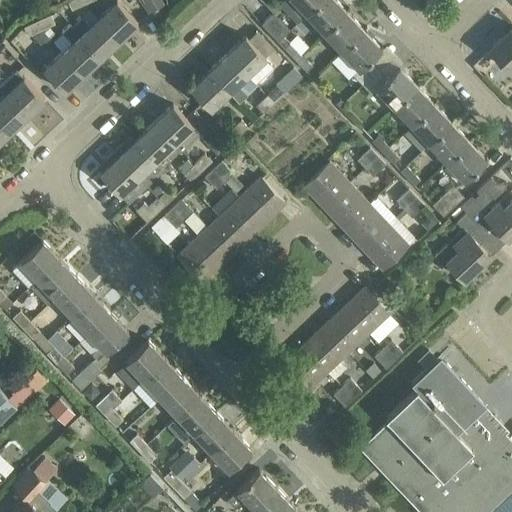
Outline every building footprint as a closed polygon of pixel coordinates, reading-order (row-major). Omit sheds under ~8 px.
[(85,3),(83,0),(68,0),(72,9),(85,3)] [(117,0),(114,0),(98,16),(119,39),(138,21),(117,0)] [(142,0),(149,9),(159,2),(158,0),(142,0)] [(294,0),(307,14),(321,0),(294,0)] [(321,0),(307,14),(325,32),(347,11),(337,0),(321,0)] [(261,22),(277,39),(289,28),(272,11),(261,22)] [(325,32),(342,51),(365,29),(347,11),(325,32)] [(38,20),(42,29),(56,23),(51,13),(38,20)] [(72,26),(79,33),(101,56),(119,39),(98,16),(89,24),(82,17),(72,26)] [(37,31),(42,29),(38,20),(24,26),(29,35),(37,31)] [(72,40),(62,50),(83,73),(101,56),(79,33),(72,26),(70,23),(62,30),(72,40)] [(511,26),(490,47),(511,69),(511,67),(511,26)] [(352,75),(361,84),(381,66),(372,57),(383,47),(382,46),(381,46),(365,29),(342,51),(358,69),(352,75)] [(246,35),(228,52),(248,74),(266,56),(246,35)] [(285,47),(296,59),(301,54),(300,53),(294,45),(291,42),(285,47)] [(83,73),(62,50),(43,67),(65,90),(83,73)] [(228,52),(209,69),(230,91),(239,101),(248,93),(238,83),(248,74),(228,52)] [(301,54),(296,59),(306,70),(311,65),(301,54)] [(378,90),(394,107),(417,84),(400,67),(401,66),(400,65),(389,75),(381,66),(361,84),(372,95),(378,90)] [(0,87),(5,93),(26,116),(45,98),(24,75),(23,76),(17,69),(0,85),(0,87)] [(230,91),(209,69),(191,87),(211,108),(230,91)] [(277,83),(266,93),(274,102),(285,92),(277,83)] [(394,107),(412,125),(435,103),(417,84),(394,107)] [(5,93),(0,97),(0,124),(8,133),(26,116),(5,93)] [(274,102),(266,93),(255,104),(263,112),(274,102)] [(173,103),(155,121),(175,142),(182,149),(200,132),(173,103)] [(427,142),(429,143),(452,121),(435,103),(412,125),(404,132),(420,149),(427,142)] [(229,128),(236,135),(247,125),(240,118),(229,128)] [(155,121),(137,138),(157,159),(163,165),(170,158),(164,153),(175,142),(155,121)] [(429,143),(446,162),(470,140),(452,121),(429,143)] [(211,129),(202,138),(216,154),(226,144),(211,129)] [(372,139),(384,152),(389,147),(377,134),(372,139)] [(115,150),(119,155),(140,177),(151,167),(155,172),(163,165),(157,159),(137,138),(130,144),(126,140),(115,150)] [(470,140),(446,162),(464,181),(488,158),(487,156),(486,157),(470,140)] [(356,157),(372,174),(384,163),(369,146),(356,157)] [(389,147),(384,152),(393,163),(399,158),(389,147)] [(140,177),(119,155),(115,150),(103,161),(108,165),(100,172),(121,194),(122,193),(130,201),(148,185),(140,177)] [(204,152),(194,161),(201,169),(211,159),(204,152)] [(204,176),(215,188),(232,171),(220,160),(204,176)] [(304,184),(324,205),(350,181),(330,160),(304,184)] [(201,169),(194,161),(182,172),(189,179),(201,169)] [(407,165),(401,170),(415,184),(420,179),(407,165)] [(261,175),(239,196),(263,222),(285,201),(261,175)] [(471,195),(461,205),(466,210),(496,242),(511,228),(511,197),(509,201),(504,197),(506,195),(506,181),(496,181),(491,175),(477,189),(477,190),(478,192),(479,193),(475,197),(473,195),(471,195)] [(324,205),(344,226),(370,202),(350,181),(324,205)] [(432,202),(443,214),(463,195),(451,183),(432,202)] [(168,186),(158,196),(164,203),(175,193),(168,186)] [(395,198),(411,215),(423,203),(407,187),(395,198)] [(192,192),(184,197),(201,222),(208,217),(192,192)] [(164,203),(158,196),(147,205),(143,201),(135,208),(146,220),(164,203)] [(239,196),(219,215),(243,241),(263,222),(239,196)] [(170,206),(183,218),(192,209),(180,197),(170,206)] [(344,226),(364,247),(389,223),(370,202),(344,226)] [(174,227),(183,218),(170,206),(162,214),(174,227)] [(496,242),(466,210),(457,219),(464,227),(435,253),(445,264),(448,261),(465,278),(484,260),(481,257),(496,242)] [(207,226),(199,234),(223,260),(243,241),(219,215),(207,226)] [(389,223),(364,247),(383,267),(409,243),(389,223)] [(223,260),(199,234),(178,254),(202,279),(223,260)] [(43,239),(21,260),(38,278),(60,257),(43,239)] [(77,275),(60,257),(38,278),(31,285),(48,303),(77,275)] [(94,293),(77,275),(56,296),(72,314),(94,293)] [(365,285),(344,305),(368,331),(379,342),(399,322),(389,312),(389,311),(365,285)] [(94,293),(72,314),(89,332),(111,311),(94,293)] [(344,305),(323,325),(347,351),(368,331),(344,305)] [(20,310),(13,316),(21,326),(29,319),(20,310)] [(111,311),(89,332),(102,345),(93,353),(99,358),(129,330),(111,311)] [(29,319),(21,326),(32,338),(40,331),(29,319)] [(323,325),(303,344),(327,370),(347,351),(323,325)] [(166,357),(148,339),(126,360),(144,379),(166,357)] [(391,339),(383,347),(394,359),(403,352),(391,339)] [(327,370),(303,344),(282,363),(307,389),(327,370)] [(54,345),(47,352),(57,362),(64,355),(54,345)] [(6,346),(0,347),(0,363),(8,362),(6,346)] [(383,347),(375,355),(386,367),(394,359),(383,347)] [(429,348),(418,359),(424,366),(436,355),(434,354),(430,350),(429,348)] [(74,366),(64,355),(57,362),(67,373),(74,366)] [(183,375),(166,357),(144,379),(161,397),(183,375)] [(83,387),(96,375),(103,368),(93,359),(73,378),(82,388),(83,387)] [(47,379),(37,369),(24,382),(34,392),(47,379)] [(200,393),(183,375),(161,397),(178,414),(200,393)] [(489,511),(511,490),(511,437),(482,406),(485,403),(460,377),(436,401),(434,398),(431,401),(417,386),(386,416),(389,419),(360,446),(422,511),(489,511)] [(350,378),(342,385),(354,398),(362,390),(361,390),(350,378)] [(342,385),(334,393),(345,405),(354,398),(342,385)] [(0,421),(16,406),(0,388),(0,421)] [(122,399),(112,388),(96,404),(107,415),(114,408),(122,399)] [(217,411),(200,393),(178,414),(195,432),(217,411)] [(75,413),(60,398),(49,409),(65,424),(75,413)] [(123,418),(114,408),(107,415),(116,425),(123,418)] [(217,411),(195,432),(212,450),(234,429),(217,411)] [(251,448),(234,429),(212,450),(229,469),(251,448)] [(137,432),(130,439),(140,450),(147,443),(137,432)] [(157,454),(147,443),(140,450),(150,460),(157,454)] [(168,467),(180,479),(199,462),(187,449),(168,467)] [(34,467),(46,478),(55,468),(43,456),(34,467)] [(10,511),(53,511),(57,508),(38,490),(47,481),(34,468),(29,473),(16,487),(25,496),(10,511)] [(245,498),(255,508),(277,487),(259,468),(245,482),(237,489),(228,498),(236,507),(245,498)] [(169,469),(162,476),(173,488),(180,480),(169,469)] [(149,473),(110,504),(116,511),(130,511),(161,488),(149,473)] [(201,503),(180,480),(173,488),(194,510),(201,503)] [(277,487),(255,508),(258,511),(287,511),(295,505),(277,487)] [(511,511),(511,490),(489,511),(511,511)]
